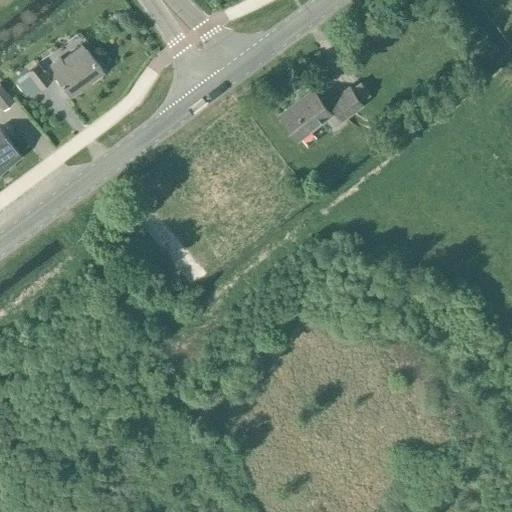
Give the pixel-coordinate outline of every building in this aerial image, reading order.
[(389,30),(376,13),(361,25),(374,41),(389,30)] [(53,72),(70,94),(102,71),(85,48),(64,64),(59,57),(50,64),(55,70),(53,72)] [(49,80),(37,64),(27,71),(40,88),(49,80)] [(14,101),(0,83),(0,105),(3,110),(14,101)] [(324,105),(312,88),(279,113),(298,138),(335,109),(342,118),(361,104),(348,86),(329,101),(324,105)] [(0,172),(21,155),(0,129),(0,172)]
